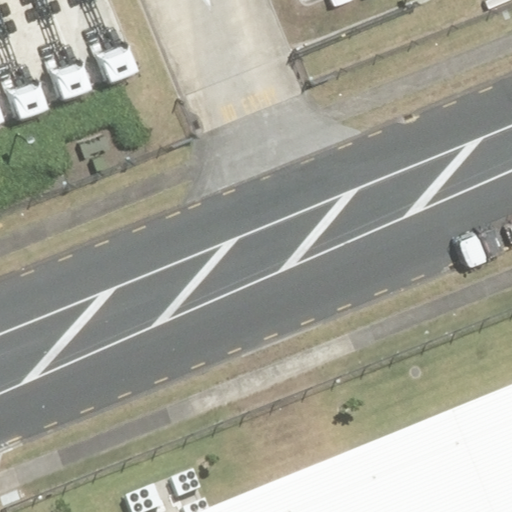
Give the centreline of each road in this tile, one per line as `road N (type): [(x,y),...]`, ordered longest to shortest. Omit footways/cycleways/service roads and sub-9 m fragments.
road 1 (unclassified): [(0,356),(511,153)]
road 2 (unknown): [(179,0),(276,246)]
